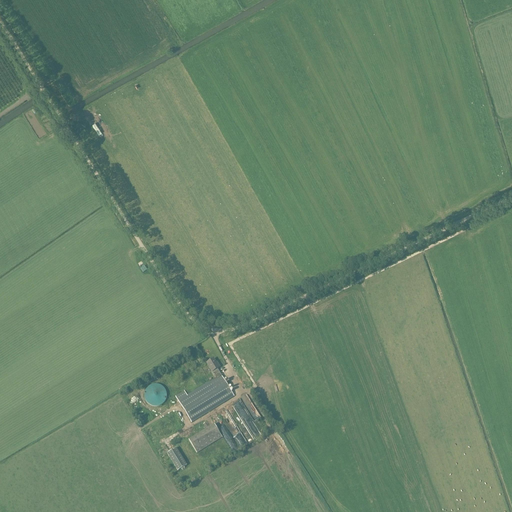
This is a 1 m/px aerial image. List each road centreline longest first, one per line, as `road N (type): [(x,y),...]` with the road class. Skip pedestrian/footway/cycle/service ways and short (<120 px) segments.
road 1 (unclassified): [(511,197),(244,325),(206,328),(182,309),(0,21)]
road 2 (track): [(289,0),(63,122)]
